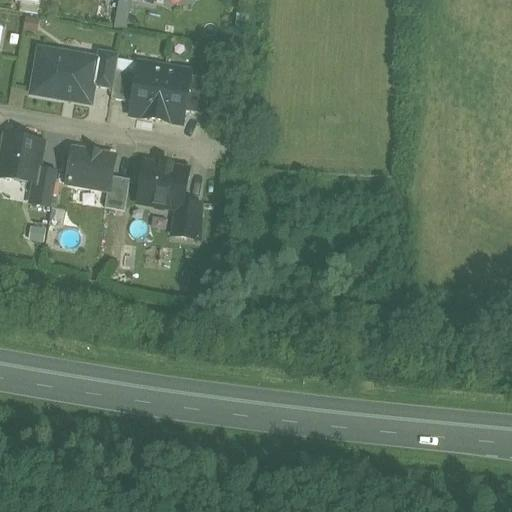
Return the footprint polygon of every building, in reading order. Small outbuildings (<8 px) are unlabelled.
[(97,60),(40,50),(32,93),(91,103),(93,86),(98,60),(97,60)] [(119,54),(98,51),(97,60),(98,60),(93,86),(113,90),(116,71),(119,54)] [(165,68),(140,64),(131,114),(157,119),(165,68)] [(191,73),(165,68),(157,119),(182,123),(191,73)] [(111,97),(130,100),(134,75),(116,71),(113,90),(111,97)] [(204,114),(210,80),(194,77),(188,111),(204,114)] [(47,142),(3,135),(0,153),(0,179),(32,184),(40,185),(43,168),(47,142)] [(100,151),(89,149),(88,151),(71,148),(65,186),(108,193),(109,190),(111,176),(115,156),(100,153),(100,151)] [(163,162),(159,165),(145,163),(138,202),(153,204),(156,208),(163,209),(167,207),(177,208),(182,209),(183,200),(188,170),(175,168),(172,164),(163,162)] [(58,171),(43,168),(40,185),(32,184),(28,204),(51,208),(58,171)] [(130,179),(111,176),(109,190),(108,193),(105,207),(124,211),(130,179)] [(208,204),(183,200),(182,209),(177,208),(172,236),(202,241),(208,204)]
